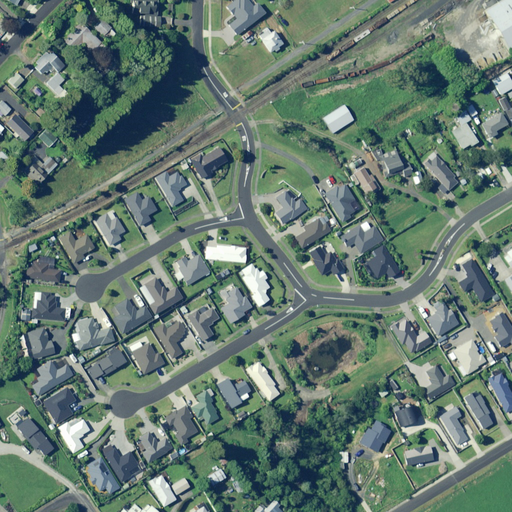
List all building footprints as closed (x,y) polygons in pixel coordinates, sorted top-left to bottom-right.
[(155,17),(156,0),(152,0),(125,0),(125,14),(139,15),(139,27),(160,28),(160,18),(155,17)] [(511,15),(502,0),(495,0),(477,12),(503,53),(511,46),(511,15)] [(98,16),(90,24),(99,34),(107,25),(98,16)] [(94,57),(104,48),(81,24),(62,41),(72,51),(81,43),(94,57)] [(273,50),(274,52),(278,49),(277,47),(281,44),(272,31),(269,34),(266,29),(261,32),(262,34),(257,37),(268,53),(273,50)] [(163,31),(154,31),(154,45),(163,45),(163,31)] [(43,72),(45,73),(48,71),(49,72),(53,69),(55,71),(63,64),(50,52),(46,56),(44,53),(34,62),(36,64),(33,67),(40,75),(43,72)] [(59,98),(67,90),(60,83),(64,79),(57,72),(45,84),(59,98)] [(22,81),(15,73),(7,81),(14,89),(22,81)] [(511,87),(511,86),(504,74),(491,82),(499,95),(511,87)] [(508,109),(503,98),(497,101),(502,111),(508,109)] [(9,110),(1,102),(0,102),(0,112),(3,116),(9,110)] [(339,102),(315,117),(324,132),(348,117),(339,102)] [(472,108),(469,105),(464,108),(470,117),(478,111),(475,106),(472,108)] [(469,147),(477,143),(465,123),(469,120),(464,111),(454,116),(459,126),(450,131),(460,149),(468,145),(469,147)] [(506,125),(499,112),(486,119),(486,121),(479,124),(487,139),(495,135),(493,131),(506,125)] [(32,132),(14,115),(5,124),(22,142),(32,132)] [(56,139),(45,128),(37,137),(47,148),(56,139)] [(225,162),(218,148),(201,158),(199,155),(188,161),(199,180),(207,175),(207,174),(213,170),(213,169),(225,162)] [(399,166),(395,151),(377,156),(383,178),(401,173),(402,177),(411,175),(408,163),(399,166)] [(41,164),(34,157),(26,164),(41,179),(56,165),(48,157),(41,164)] [(452,176),(435,157),(430,162),(428,159),(422,164),(446,191),(456,182),(452,176)] [(358,158),(344,166),(347,172),(361,164),(358,158)] [(488,175),(482,167),(473,173),(478,181),(488,175)] [(362,168),(353,173),(354,175),(350,177),(355,185),(359,183),(364,193),(377,186),(373,180),(370,182),(362,168)] [(185,185),(177,171),(167,177),(164,172),(153,178),(170,207),(181,201),(175,190),(185,185)] [(352,200),(343,185),(337,189),(336,187),(323,195),(340,223),(348,218),(347,215),(355,210),(350,201),(352,200)] [(443,193),(438,186),(434,189),(439,196),(443,193)] [(290,200),(285,192),(275,198),(281,209),(274,213),(281,225),(305,210),(299,199),(294,202),(291,199),(290,200)] [(140,201),(135,193),(122,200),(138,227),(148,221),(145,216),(154,211),(146,197),(140,201)] [(114,218),(110,211),(93,221),(108,246),(119,240),(116,235),(123,231),(115,218),(114,218)] [(321,225),(317,219),(302,229),(304,232),(293,238),(299,249),(328,231),(324,224),(321,225)] [(369,229),(365,222),(339,237),(345,248),(352,244),(358,254),(381,241),(372,227),(369,229)] [(68,232),(57,239),(72,264),(83,258),(81,255),(92,248),(85,235),(73,241),(68,232)] [(53,244),(50,237),(45,239),(48,246),(53,244)] [(215,246),(215,248),(205,247),(204,260),(243,263),(244,248),(215,246)] [(375,257),(361,265),(371,282),(384,274),(387,279),(398,272),(382,246),(372,252),(375,257)] [(324,256),(319,247),(308,254),(312,260),(310,261),(320,277),(329,271),(331,276),(342,269),(336,259),(334,261),(329,252),(324,256)] [(507,255),(502,258),(509,269),(511,268),(511,248),(505,253),(507,255)] [(208,273),(197,255),(186,262),(183,257),(174,263),(179,271),(173,275),(177,281),(181,278),(186,286),(208,273)] [(53,258),(39,256),(38,263),(32,262),(31,265),(26,264),(24,278),(57,283),(59,271),(52,270),(52,267),(53,258)] [(492,295),(471,259),(459,266),(466,278),(457,283),(462,293),(470,288),(479,303),(492,295)] [(256,274),(250,264),(237,273),(252,295),(249,296),(257,307),(267,300),(262,292),(268,288),(263,280),(265,278),(261,271),(256,274)] [(213,275),(216,280),(228,274),(226,269),(213,275)] [(511,294),(511,276),(511,275),(503,280),(511,295),(511,294)] [(160,288),(155,278),(143,286),(153,303),(148,306),(153,315),(181,299),(174,288),(165,293),(161,287),(160,288)] [(241,299),(235,288),(226,294),(228,298),(224,300),(227,304),(219,309),(228,324),(242,316),(240,313),(250,308),(243,297),(241,299)] [(48,293),(39,293),(38,302),(35,301),(34,309),(32,309),(31,319),(62,322),(64,309),(54,308),(55,297),(48,296),(48,293)] [(134,312),(126,299),(113,307),(118,316),(111,320),(120,335),(150,317),(144,307),(134,312)] [(433,313),(434,314),(425,319),(436,337),(457,325),(449,311),(447,312),(443,304),(434,309),(435,311),(433,313)] [(217,319),(211,308),(199,316),(196,311),(186,317),(200,342),(212,335),(206,325),(217,319)] [(28,321),(28,310),(20,310),(19,320),(28,321)] [(95,332),(91,318),(75,323),(78,333),(70,335),(73,342),(75,342),(77,351),(98,345),(99,346),(112,341),(108,328),(95,332)] [(180,335),(183,334),(181,331),(184,329),(179,321),(166,329),(162,324),(152,330),(170,360),(180,354),(174,344),(177,342),(177,340),(179,339),(179,338),(181,337),(180,335)] [(45,342),(41,328),(22,333),(28,360),(52,354),(49,341),(45,342)] [(153,355),(147,344),(141,347),(138,340),(126,346),(138,369),(134,371),(137,377),(162,365),(156,354),(153,355)] [(484,362),(471,340),(451,351),(465,375),(478,368),(477,366),(484,362)] [(124,362),(115,347),(106,353),(108,356),(85,370),(91,380),(100,375),(101,377),(124,362)] [(55,371),(50,361),(35,370),(39,376),(35,379),(37,382),(30,386),(36,396),(71,376),(65,366),(55,371)] [(266,373),(257,362),(252,366),(251,365),(244,370),(267,401),(277,394),(271,385),(272,384),(264,374),(266,373)] [(442,379),(435,366),(424,372),(431,384),(422,390),(428,400),(453,385),(448,375),(442,379)] [(511,397),(499,374),(493,377),(492,376),(486,380),(504,414),(511,409),(511,402),(509,398),(511,397)] [(231,388),(226,379),(215,385),(229,408),(247,398),(244,393),(248,391),(242,381),(231,388)] [(74,401),(66,388),(41,403),(54,425),(71,415),(66,406),(74,401)] [(210,401),(204,391),(194,397),(198,403),(190,408),(195,418),(200,416),(206,425),(217,418),(208,402),(210,401)] [(488,413),(475,392),(463,399),(481,430),(490,424),(485,415),(488,413)] [(452,409),(450,405),(433,414),(453,448),(466,440),(454,419),(460,416),(455,407),(452,409)] [(190,416),(184,406),(163,418),(168,427),(172,424),(177,433),(173,436),(179,446),(186,442),(184,439),(196,432),(187,417),(190,416)] [(416,421),(410,406),(393,413),(399,428),(416,421)] [(88,431),(81,420),(70,427),(67,422),(56,429),(71,454),(82,447),(76,438),(88,431)] [(155,444),(148,432),(137,439),(145,451),(140,454),(147,464),(170,449),(163,439),(155,444)] [(118,458),(113,449),(103,456),(119,483),(130,477),(139,471),(128,452),(118,458)] [(118,488),(99,458),(83,468),(89,478),(87,479),(91,486),(93,485),(98,492),(103,489),(107,495),(118,488)] [(224,478),(219,469),(205,477),(210,486),(224,478)] [(174,500),(160,476),(147,483),(162,507),(174,500)] [(188,487),(182,479),(170,487),(175,495),(188,487)] [(241,492),(235,482),(230,484),(236,495),(241,492)] [(283,511),(284,511),(272,500),(264,509),(261,507),(256,511),(283,511)] [(194,505),(197,510),(193,511),(206,511),(204,508),(201,501),(194,505)]
